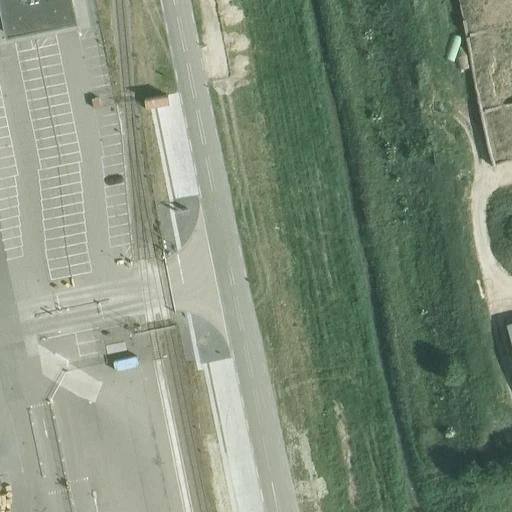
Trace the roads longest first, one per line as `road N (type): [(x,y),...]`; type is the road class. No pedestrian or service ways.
road 1 (unknown): [(116,299),(56,0)]
road 2 (unknown): [(32,320),(77,511)]
road 3 (unknown): [(32,320),(0,151)]
